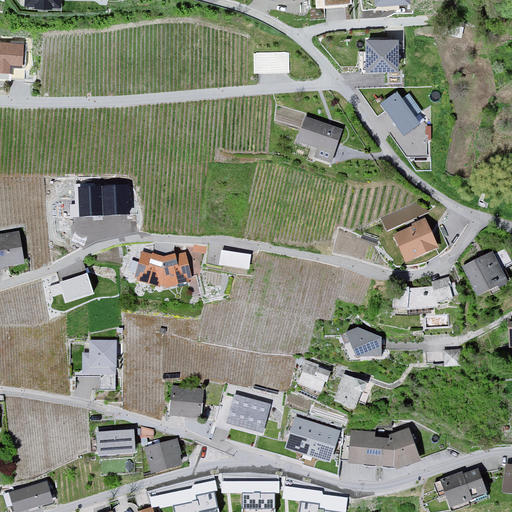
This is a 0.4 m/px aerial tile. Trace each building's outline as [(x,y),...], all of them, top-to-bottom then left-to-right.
[(24,0),(24,7),(34,8),(34,10),(52,11),(52,9),(61,10),(61,0),(24,0)] [(399,40),(366,40),(366,73),(399,73),(399,40)] [(24,44),(0,42),(0,72),(10,73),(10,66),(23,67),(24,44)] [(253,54),(254,74),(290,73),(289,53),(253,54)] [(399,99),(383,108),(403,140),(418,130),(399,99)] [(345,129),(305,116),(297,143),(337,155),(345,129)] [(127,188),(79,191),(81,219),(128,216),(127,188)] [(389,231),(424,213),(418,202),(393,214),(398,224),(392,227),(387,218),(383,220),(389,231)] [(431,219),(397,233),(409,262),(443,247),(431,219)] [(0,270),(26,265),(20,233),(0,236),(0,270)] [(222,251),(219,267),(251,273),(254,257),(222,251)] [(511,281),(495,252),(468,268),(486,300),(511,284),(511,281)] [(144,254),(135,280),(164,289),(165,285),(166,289),(192,285),(186,254),(161,259),(144,254)] [(87,274),(59,283),(65,303),(94,293),(87,274)] [(436,283),(441,302),(460,297),(455,278),(436,283)] [(381,354),(381,335),(357,326),(346,331),(355,355),(381,354)] [(116,339),(89,339),(89,352),(82,352),(82,373),(116,373),(116,339)] [(449,350),(449,365),(468,365),(467,349),(449,350)] [(308,360),(300,384),(326,393),(335,368),(308,360)] [(347,373),(338,400),(364,409),(373,382),(347,373)] [(171,389),(169,415),(204,418),(206,391),(171,389)] [(234,396),(226,426),(263,435),(270,405),(234,396)] [(297,420),(289,450),(335,463),(344,433),(297,420)] [(135,430),(98,433),(100,458),(137,455),(135,430)] [(351,463),(394,467),(395,470),(423,461),(413,430),(394,437),(353,433),(351,463)] [(180,441),(145,450),(151,474),(186,465),(180,441)] [(448,482),(456,508),(492,497),(484,471),(448,482)] [(8,493),(14,511),(24,511),(54,502),(46,481),(8,493)] [(299,498),(300,487),(285,485),(284,495),(299,498)] [(218,511),(215,491),(195,494),(197,500),(173,505),(174,511),(218,511)] [(275,511),(276,493),(243,492),(241,511),(275,511)] [(336,511),(321,510),(321,504),(298,502),(297,511),(336,511)]
